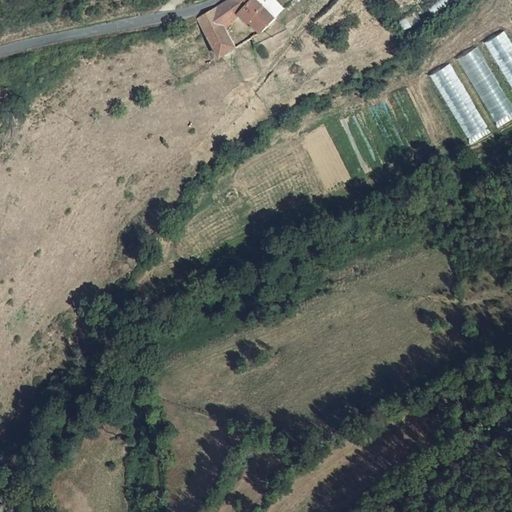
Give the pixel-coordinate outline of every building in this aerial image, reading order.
[(228,0),(199,19),(208,34),(224,21),(237,10),(249,0),(228,0)] [(256,0),(249,0),(237,10),(255,26),(250,29),(255,34),(261,30),(275,16),(256,0)] [(437,0),(429,6),(434,13),(453,0),(437,0)] [(405,29),(422,23),(417,11),(401,18),(405,29)] [(238,44),(224,21),(208,34),(220,54),(238,44)] [(243,30),(234,35),(239,43),(248,37),(243,30)] [(511,108),(479,47),(459,58),(493,122),(511,112),(511,108)] [(432,75),(472,139),(489,128),(449,64),(432,75)]
